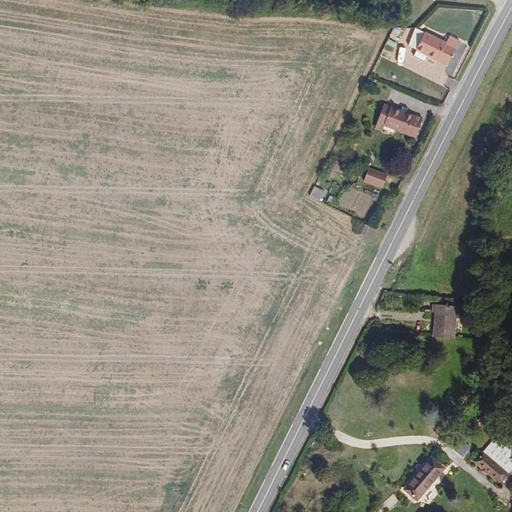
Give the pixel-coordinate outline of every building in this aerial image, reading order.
[(413,32),(407,49),(415,54),(425,59),(446,70),(457,48),(448,42),(444,48),(413,32)] [(425,59),(415,54),(412,60),(422,66),(425,59)] [(421,122),(404,115),(399,113),(389,109),(383,126),(414,139),(421,122)] [(388,174),(370,166),(365,178),(383,186),(388,174)] [(321,189),(314,186),(309,196),(316,200),(321,189)] [(363,235),(367,225),(362,223),(357,231),(363,235)] [(435,336),(456,338),(459,307),(434,305),(433,311),(437,312),(435,336)] [(466,441),(457,450),(462,455),(471,447),(466,441)] [(508,467),(480,451),(474,462),(501,479),(508,467)] [(436,468),(423,461),(403,493),(416,501),(436,468)]
